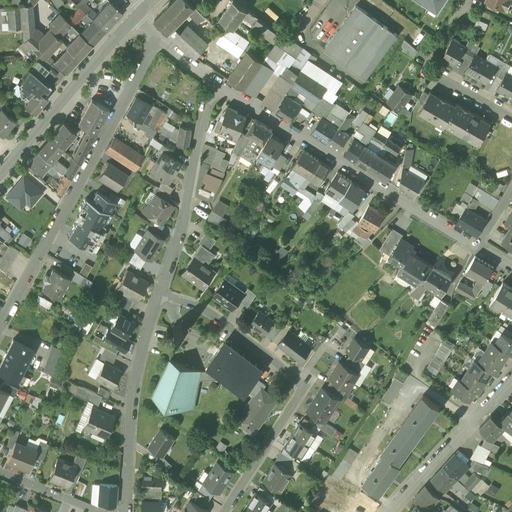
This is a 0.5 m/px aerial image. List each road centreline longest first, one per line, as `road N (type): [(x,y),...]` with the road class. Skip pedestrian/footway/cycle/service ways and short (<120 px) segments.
road 1 (residential): [(158,38),(0,331)]
road 2 (residential): [(160,290),(200,306),(305,385),(224,511)]
road 3 (residential): [(210,79),(477,246)]
road 4 (residential): [(160,290),(134,378),(126,511)]
road 5 (residential): [(210,79),(160,290)]
road 6 (secondary): [(133,18),(0,174)]
road 7 (residential): [(388,511),(511,380)]
